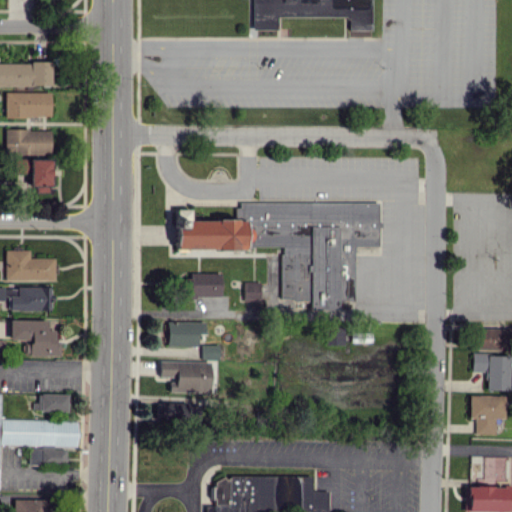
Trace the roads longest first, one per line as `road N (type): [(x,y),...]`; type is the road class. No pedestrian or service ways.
road 1 (secondary): [(110,0),(103,511)]
road 2 (residential): [(428,143),(435,190),(426,511)]
road 3 (residential): [(428,143),(406,136),(112,134)]
